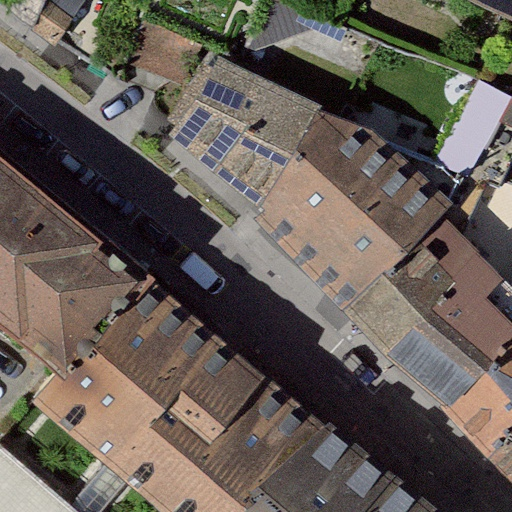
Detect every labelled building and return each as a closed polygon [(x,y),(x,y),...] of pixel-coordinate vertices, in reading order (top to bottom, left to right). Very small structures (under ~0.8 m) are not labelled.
[(511,0),(466,0),(511,21),(511,0)] [(57,6),(37,31),(61,50),(81,25),(57,6)] [(206,46),(150,23),(131,69),(187,91),(206,46)] [(317,105),(220,54),(191,96),(170,136),(255,204),(282,146),(315,108),(317,105)] [(511,99),(482,83),(435,166),(463,181),(498,118),(511,125),(511,99)] [(372,129),(315,108),(282,146),(255,204),(252,219),(336,306),(435,211),(446,201),(372,129)] [(170,265),(0,128),(0,306),(71,364),(76,368),(164,272),(170,265)] [(511,321),(511,294),(435,211),(336,306),(438,402),(511,321)] [(177,511),(226,511),(338,417),(164,272),(76,368),(71,364),(43,395),(177,511)] [(511,321),(438,402),(434,405),(481,455),(511,412),(511,321)] [(473,511),(344,412),(338,417),(226,511),(473,511)] [(511,412),(481,455),(511,486),(511,412)] [(85,511),(4,447),(0,451),(0,511),(85,511)]
